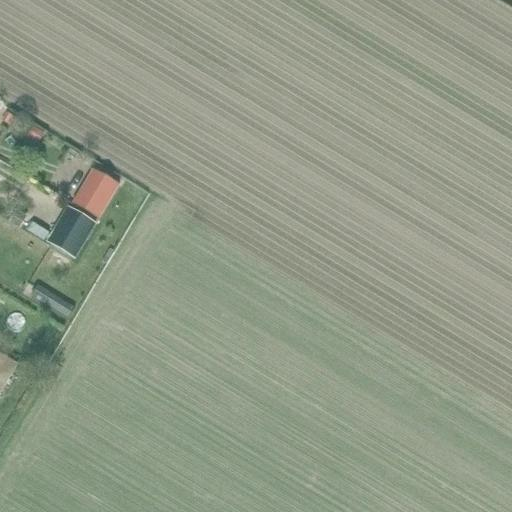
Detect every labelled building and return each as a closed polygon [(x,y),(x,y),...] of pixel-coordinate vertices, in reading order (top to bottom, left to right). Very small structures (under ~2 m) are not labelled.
[(7,113),(2,121),(13,128),(18,120),(7,113)] [(34,128),(28,137),(38,144),(44,134),(34,128)] [(0,186),(2,188),(11,176),(0,167),(0,186)] [(119,187),(93,171),(72,205),(98,221),(119,187)] [(75,261),(96,226),(67,208),(46,244),(75,261)] [(16,211),(9,223),(20,230),(27,218),(16,211)] [(84,364),(93,363),(90,344),(81,345),(84,364)] [(0,429),(4,432),(37,377),(0,355),(0,429)]
